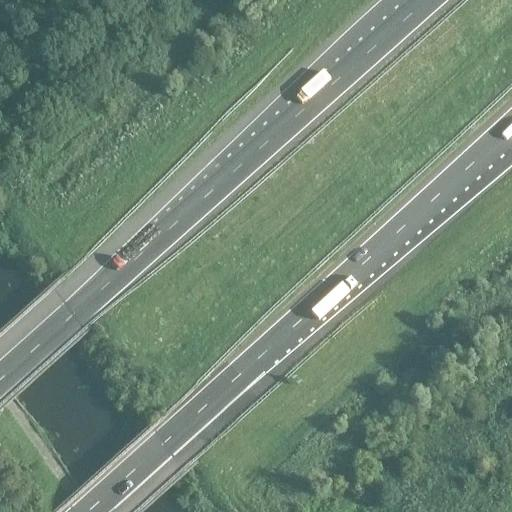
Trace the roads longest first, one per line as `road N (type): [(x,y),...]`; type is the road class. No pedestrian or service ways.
road 1 (motorway): [(91,511),(511,127)]
road 2 (motorway): [(423,0),(0,379)]
